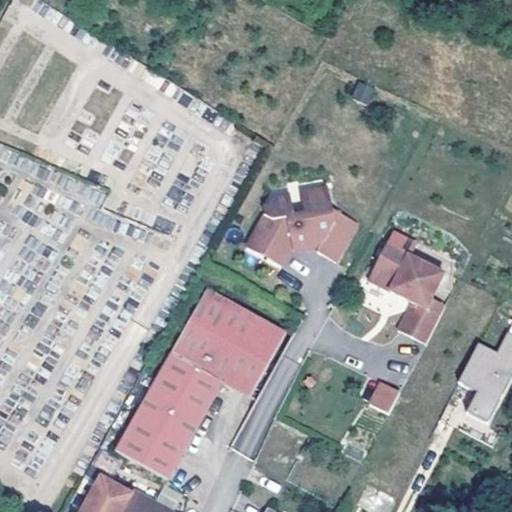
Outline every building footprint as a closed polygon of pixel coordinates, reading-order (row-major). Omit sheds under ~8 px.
[(351,97),(367,104),(374,88),(359,81),(351,97)] [(316,254),(336,265),(357,225),(331,211),(326,193),(301,200),(306,223),(294,226),(288,203),(273,207),(268,216),(261,218),(263,225),(250,247),(269,256),(265,264),(276,270),(288,248),(308,242),(319,248),(316,254)] [(246,254),(265,264),(269,256),(250,247),(246,254)] [(422,350),(455,287),(385,248),(366,284),(409,307),(394,335),(422,350)] [(171,485),(226,388),(247,400),(286,331),(208,287),(114,452),(171,485)] [(468,413),(489,424),(511,380),(511,334),(510,333),(499,354),(480,344),(460,383),(479,393),(468,413)] [(400,393),(381,384),(370,405),(389,416),(400,393)] [(159,511),(100,479),(82,511),(159,511)]
